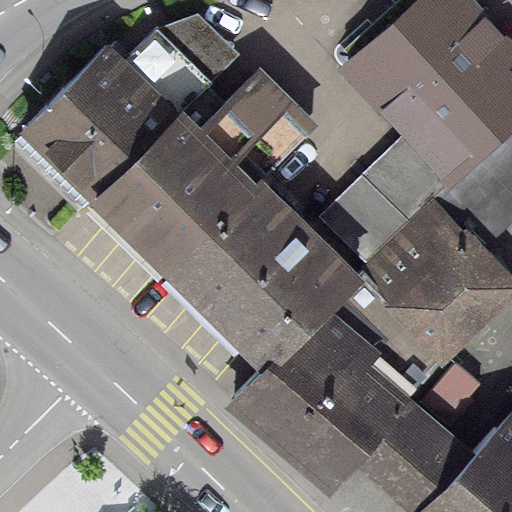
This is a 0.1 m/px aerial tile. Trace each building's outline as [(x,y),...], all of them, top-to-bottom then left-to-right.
[(440,174),(511,110),(511,56),(457,0),(403,0),(341,60),(440,174)] [(90,193),(180,100),(232,48),(193,7),(136,58),(106,29),(16,122),(90,193)] [(232,48),(180,100),(90,193),(260,358),(321,294),(352,266),(263,179),(308,128),(232,48)] [(511,124),(453,188),(506,238),(511,232),(511,124)] [(323,484),(350,455),(404,511),(407,511),(477,442),(417,385),(511,282),(511,278),(429,197),(352,266),(321,294),(260,358),(227,394),(323,484)] [(444,389),(472,409),(494,378),(466,358),(444,389)] [(511,511),(511,409),(477,442),(407,511),(511,511)]
